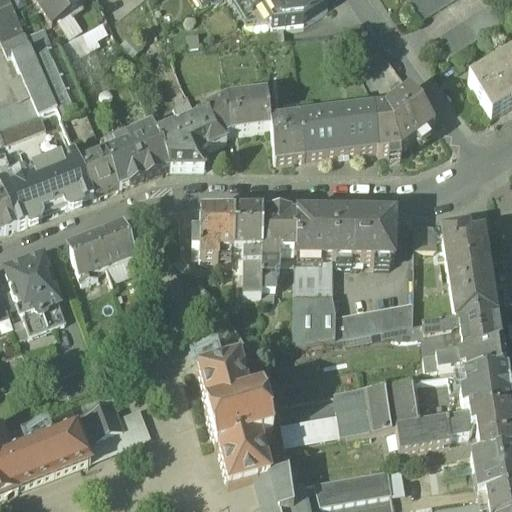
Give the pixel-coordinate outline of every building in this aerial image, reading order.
[(0,0),(0,11),(10,7),(6,0),(0,0)] [(33,1),(51,28),(56,25),(70,16),(84,6),(79,0),(33,0),(34,1),(33,1)] [(207,0),(211,6),(220,0),(239,0),(252,21),(261,15),(271,32),(278,32),(283,31),(303,29),(327,14),(318,0),(207,0)] [(419,26),(460,0),(417,0),(406,8),(419,26)] [(24,40),(10,7),(0,11),(0,44),(7,60),(11,59),(11,58),(29,50),(24,40)] [(328,38),(357,27),(351,11),(322,22),(328,38)] [(433,45),(447,64),(500,32),(489,12),(433,45)] [(69,44),(81,37),(84,36),(70,16),(56,25),(69,44)] [(339,40),(350,62),(374,47),(359,27),(339,40)] [(34,62),(53,52),(44,32),(24,40),(29,50),(34,62)] [(69,44),(57,50),(62,60),(86,49),(81,37),(69,44)] [(200,52),(198,38),(185,39),(187,53),(200,52)] [(141,53),(129,39),(118,48),(130,62),(141,53)] [(34,62),(29,50),(11,58),(11,59),(20,80),(29,100),(37,121),(40,120),(56,113),(34,62)] [(74,156),(78,165),(102,154),(100,148),(62,60),(57,50),(53,52),(34,62),(56,113),(74,156)] [(490,124),(511,110),(511,59),(468,86),(490,124)] [(29,100),(20,80),(8,84),(16,105),(29,100)] [(372,113),(372,116),(377,156),(377,159),(400,157),(434,132),(420,111),(408,94),(383,112),(372,113)] [(195,120),(194,121),(206,149),(207,153),(226,146),(225,142),(233,138),(270,134),(270,128),(266,99),(227,103),(204,113),(205,116),(195,120)] [(0,135),(37,121),(29,100),(16,105),(0,111),(0,135)] [(194,121),(195,120),(189,105),(172,112),(178,127),(194,121)] [(372,116),(301,124),(305,164),(377,156),(372,116)] [(37,121),(0,135),(5,149),(45,134),(40,120),(37,121)] [(165,125),(150,131),(169,172),(205,173),(196,153),(206,149),(194,121),(178,127),(168,131),(165,125)] [(301,124),(270,128),(270,134),(274,167),(305,164),(301,124)] [(149,128),(125,138),(144,182),(169,172),(150,131),(149,128)] [(100,148),(102,154),(119,191),(144,182),(125,138),(125,137),(100,148)] [(94,201),(119,191),(102,154),(78,165),(94,201)] [(0,159),(0,190),(2,194),(15,230),(94,201),(78,165),(74,156),(62,160),(54,157),(35,165),(33,173),(12,180),(3,158),(0,159)] [(0,195),(0,234),(4,233),(4,234),(15,230),(2,194),(0,195)] [(218,258),(233,259),(233,218),(200,218),(199,235),(191,235),(191,253),(198,254),(198,266),(218,266),(218,258)] [(261,219),(233,218),(233,259),(243,259),(242,302),(260,303),(260,297),(261,219)] [(294,219),(261,219),(260,297),(274,298),(274,282),(278,277),(278,274),(279,260),(293,261),(294,219)] [(331,267),(393,269),(394,222),(294,219),(293,261),(293,266),(331,267)] [(105,272),(128,264),(134,262),(122,229),(93,240),(105,272)] [(439,235),(454,326),(496,319),(495,317),(493,317),(490,297),(492,297),(490,286),(488,286),(485,266),(487,266),(482,235),(468,237),(467,231),(439,235)] [(413,255),(434,255),(433,232),(414,232),(413,255)] [(96,276),(105,272),(93,240),(67,250),(80,287),(98,281),(96,276)] [(278,274),(293,274),(293,266),(293,261),(279,260),(278,274)] [(48,277),(42,261),(6,274),(11,289),(10,292),(13,301),(15,303),(18,310),(25,329),(29,339),(66,326),(53,290),(54,287),(51,278),(48,277)] [(133,275),(128,264),(105,272),(109,284),(133,275)] [(293,274),(292,304),(332,305),(331,267),(293,266),(293,274)] [(7,314),(18,310),(15,303),(13,301),(10,292),(1,296),(2,299),(7,314)] [(0,322),(9,319),(7,314),(2,299),(0,299),(0,322)] [(334,320),(332,305),(292,304),(292,354),(334,346),(334,323),(334,320)] [(334,323),(334,346),(381,338),(407,334),(412,333),(412,310),(334,323)] [(423,344),(442,340),(451,339),(454,334),(459,333),(463,359),(501,353),(496,319),(454,326),(421,332),(422,338),(423,344)] [(29,339),(25,329),(14,332),(18,343),(29,339)] [(408,341),(417,342),(417,339),(422,338),(421,332),(412,333),(407,334),(408,341)] [(446,362),(463,359),(459,333),(454,334),(451,339),(442,340),(446,362)] [(408,341),(407,334),(381,338),(383,345),(395,343),(396,345),(401,347),(412,346),(423,344),(422,338),(417,339),(417,342),(408,341)] [(94,340),(95,346),(110,343),(109,337),(94,340)] [(99,361),(102,361),(110,359),(114,358),(110,343),(95,346),(99,361)] [(465,373),(467,383),(505,377),(501,353),(463,359),(446,362),(434,363),(436,377),(465,373)] [(112,365),(110,359),(102,361),(103,367),(112,365)] [(436,377),(434,363),(422,365),(424,379),(436,377)] [(255,487),(269,484),(269,482),(259,445),(271,442),(260,399),(248,402),(238,364),(196,375),(206,413),(204,414),(210,435),(215,456),(217,456),(227,494),(255,487)] [(95,368),(57,382),(61,393),(66,395),(68,401),(96,390),(95,387),(101,385),(95,368)] [(467,414),(468,424),(511,417),(505,377),(467,383),(462,383),(464,397),(460,397),(459,399),(461,414),(463,415),(467,414)] [(339,444),(394,435),(420,431),(413,390),(333,401),(336,421),(339,444)] [(70,423),(73,432),(75,431),(86,427),(93,447),(122,436),(116,422),(111,408),(70,423)] [(139,414),(116,422),(122,436),(93,447),(83,451),(89,468),(151,444),(139,414)] [(474,434),(477,452),(511,446),(511,420),(511,417),(468,424),(420,431),(394,435),(398,458),(450,450),(450,446),(467,443),(470,437),(469,435),(474,434)] [(284,453),(339,444),(336,421),(281,430),(284,453)] [(75,431),(83,451),(93,447),(86,427),(75,431)] [(83,451),(75,431),(73,432),(9,457),(0,434),(0,502),(6,500),(7,501),(14,499),(21,496),(20,495),(90,469),(89,468),(83,451)] [(511,457),(511,446),(477,452),(479,463),(511,457)] [(455,456),(456,466),(471,464),(479,463),(477,452),(455,456)] [(471,464),(475,490),(511,484),(511,457),(479,463),(471,464)] [(401,475),(387,477),(391,501),(405,498),(401,475)] [(276,511),(292,511),(290,492),(287,477),(269,482),(269,484),(276,511)] [(313,489),(319,511),(391,501),(387,477),(313,489)] [(255,487),(261,511),(276,511),(269,484),(255,487)] [(511,498),(511,484),(475,490),(477,504),(485,503),(511,498)] [(303,490),(290,492),(292,511),(307,511),(308,511),(303,490)] [(486,511),(511,511),(511,498),(485,503),(486,511)]
